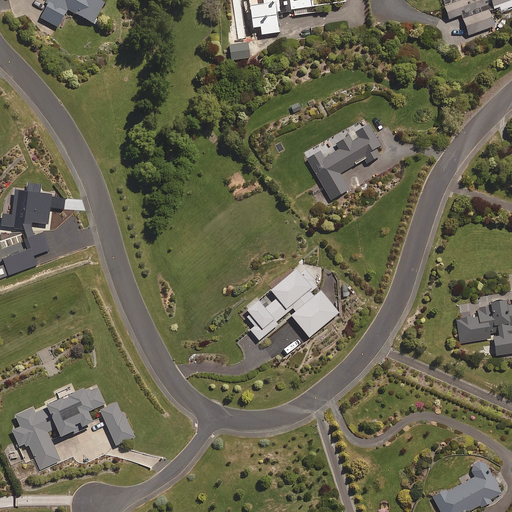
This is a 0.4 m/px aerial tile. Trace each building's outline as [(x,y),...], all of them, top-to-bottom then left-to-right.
[(47,0),(45,5),(47,6),(40,19),(57,28),(67,10),(93,24),(105,0),(47,0)] [(249,0),(253,28),(260,27),(261,35),(280,33),(277,14),(294,12),(294,16),(314,13),(313,0),(315,0),(249,0)] [(511,0),(441,0),(449,20),(462,15),(469,35),(495,26),(489,11),(499,7),(500,11),(511,6),(511,0)] [(243,23),(246,17),(243,12),(239,11),(235,13),(233,18),(234,21),(239,24),(243,23)] [(250,58),(248,43),(229,45),(231,60),(250,58)] [(381,146),(368,125),(336,145),(339,150),(324,159),(320,152),(307,160),(331,200),(349,189),(340,174),(364,160),(367,164),(380,156),(376,149),(381,146)] [(51,196),(14,191),(12,207),(4,206),(2,226),(16,228),(16,225),(22,225),(27,238),(24,239),(28,250),(3,260),(8,276),(36,266),(33,256),(50,250),(44,233),(32,236),(33,223),(47,225),(51,196)] [(317,288),(312,282),(308,285),(296,270),(260,301),(257,297),(241,311),(254,327),(249,331),(258,341),(278,325),(275,323),(292,308),(296,312),(291,316),(309,338),(339,313),(320,291),(314,297),(311,293),(317,288)] [(511,305),(506,306),(505,301),(490,304),(490,307),(477,309),(479,317),(456,321),(460,344),(490,339),(489,332),(498,331),(499,335),(493,336),(496,356),(511,353),(511,305)] [(105,405),(97,388),(84,393),(83,390),(45,407),(46,409),(35,414),(32,408),(15,416),(20,428),(12,431),(19,447),(27,444),(39,470),(60,461),(47,433),(56,429),(60,438),(92,424),(87,413),(105,405)] [(121,414),(116,403),(100,411),(116,446),(134,438),(123,413),(121,414)] [(493,478),(483,461),(470,468),(475,477),(447,492),(446,490),(433,497),(440,511),(468,511),(480,506),(481,508),(492,502),(491,500),(502,494),(498,487),(502,484),(498,476),(493,478)]
